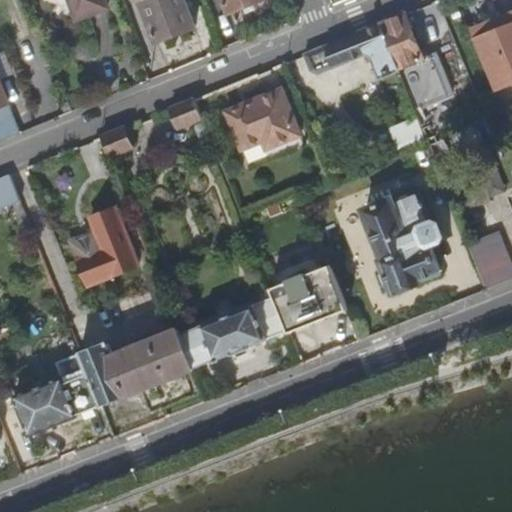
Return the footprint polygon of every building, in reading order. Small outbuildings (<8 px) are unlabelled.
[(109,8),(106,0),(71,0),(78,19),(109,8)] [(158,42),(196,27),(185,0),(145,0),(146,3),(143,4),(158,42)] [(226,0),(232,13),(264,0),(226,0)] [(478,39),(511,25),(511,13),(474,29),(478,39)] [(405,14),(380,24),(398,70),(415,110),(436,101),(425,59),(423,60),(405,14)] [(398,70),(380,24),(365,30),(373,50),(369,52),(371,56),(372,61),(379,77),(398,70)] [(500,90),(511,84),(511,25),(478,39),(500,90)] [(373,50),(365,30),(305,55),(312,71),(318,73),(365,54),(371,56),(369,52),(373,50)] [(0,58),(0,142),(21,134),(9,104),(10,104),(1,82),(12,77),(4,57),(0,58)] [(282,89),(226,111),(242,150),(263,141),(267,149),(301,135),(282,89)] [(213,92),(194,100),(197,107),(204,104),(204,105),(210,102),(210,101),(215,99),(213,92)] [(197,107),(194,100),(168,110),(175,127),(178,126),(179,128),(202,118),(197,107)] [(401,150),(426,140),(416,117),(391,128),(401,150)] [(215,151),(204,122),(195,126),(207,155),(215,151)] [(127,127),(102,138),(109,156),(131,147),(131,145),(134,144),(127,127)] [(10,175),(0,179),(0,210),(20,202),(10,175)] [(422,280),(442,272),(432,244),(443,240),(444,236),(440,225),(436,223),(434,224),(421,192),(394,202),(393,200),(366,211),(386,260),(384,261),(387,269),(393,284),(396,292),(423,282),(422,280)] [(117,209),(91,219),(97,234),(72,244),(89,286),(139,267),(117,209)] [(489,291),(511,281),(511,264),(498,231),(469,243),(489,291)] [(275,297),(288,331),(289,333),(349,310),(331,264),(307,274),(307,273),(288,280),(289,281),(271,288),(275,297)] [(390,286),(393,284),(387,269),(383,271),(382,275),(385,284),(390,286)] [(160,281),(149,286),(157,308),(169,303),(160,281)] [(268,339),(288,331),(275,297),(255,305),(201,327),(182,335),(195,369),(215,361),(216,364),(219,363),(218,360),(233,354),(233,356),(251,348),(251,347),(269,339),(268,339)] [(90,373),(103,405),(126,395),(126,397),(195,370),(195,369),(182,335),(178,327),(114,353),(109,341),(82,353),(90,373)] [(103,405),(90,373),(68,382),(66,376),(16,396),(32,436),(82,415),(81,413),(103,405)]
